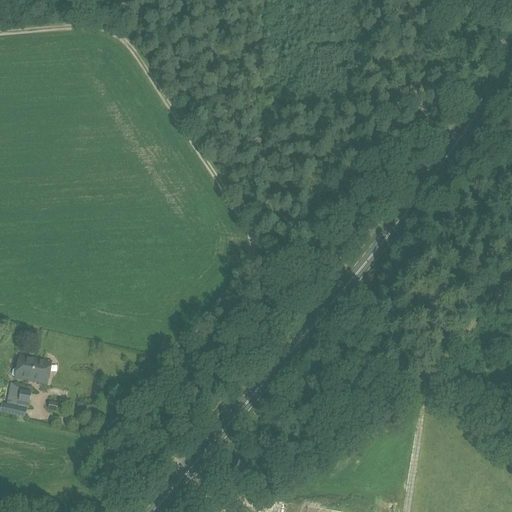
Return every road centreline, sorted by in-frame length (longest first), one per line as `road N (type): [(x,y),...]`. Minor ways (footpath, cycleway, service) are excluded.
road 1 (track): [(0,31),(87,26),(123,34),(253,229),(248,266),(106,437),(160,452),(178,466)]
road 2 (secondary): [(153,511),(362,268),(511,59)]
